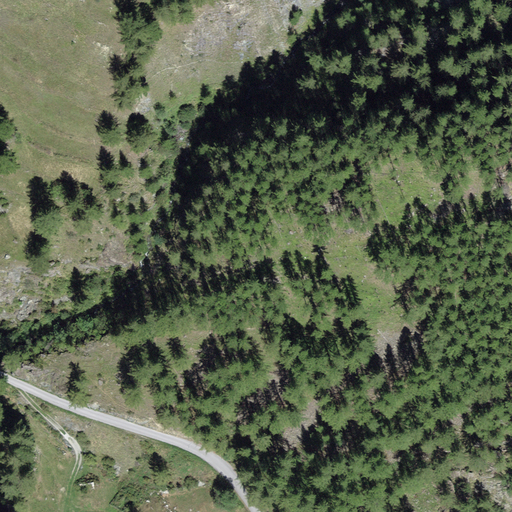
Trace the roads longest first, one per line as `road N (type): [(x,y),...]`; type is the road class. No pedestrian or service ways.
road 1 (unclassified): [(0,377),(190,447),(232,479),(257,511)]
road 2 (track): [(21,386),(76,448),(61,511)]
